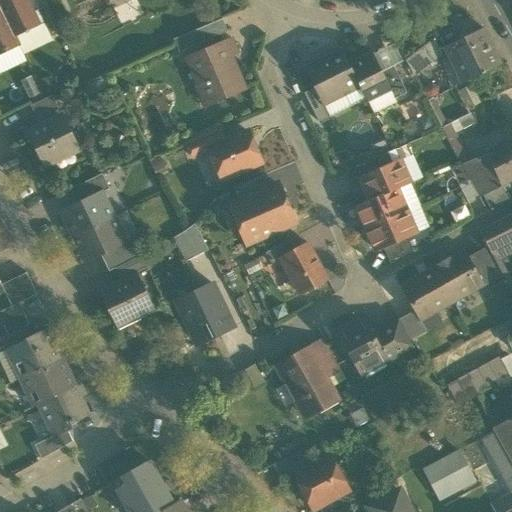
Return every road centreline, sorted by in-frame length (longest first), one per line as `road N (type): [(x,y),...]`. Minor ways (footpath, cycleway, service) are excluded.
road 1 (residential): [(292,10),(274,80),(363,285)]
road 2 (residential): [(0,170),(63,302),(150,405)]
road 3 (residential): [(363,285),(150,405)]
road 4 (residential): [(150,405),(120,440),(0,505)]
road 5 (residential): [(511,203),(363,285)]
road 6 (residential): [(150,405),(273,511)]
